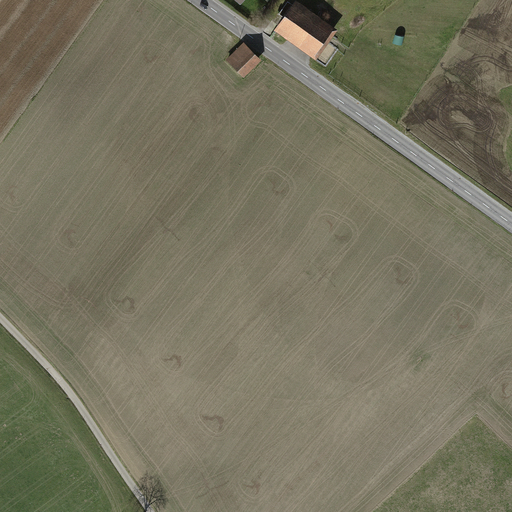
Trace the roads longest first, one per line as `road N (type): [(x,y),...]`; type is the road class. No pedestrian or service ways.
road 1 (secondary): [(200,0),(511,224)]
road 2 (track): [(0,316),(59,377),(152,511)]
